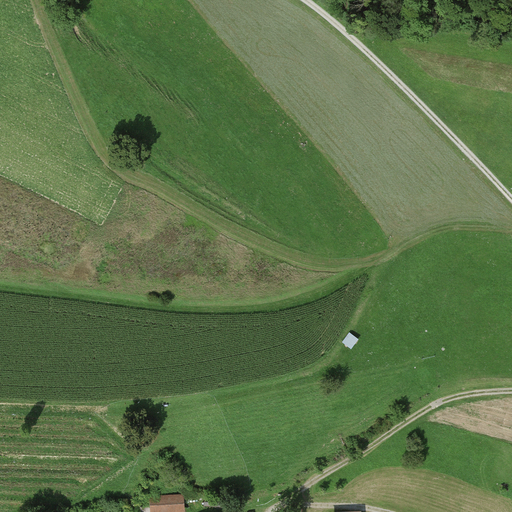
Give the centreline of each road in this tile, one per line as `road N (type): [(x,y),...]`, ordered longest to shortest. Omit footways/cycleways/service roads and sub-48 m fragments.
road 1 (track): [(302,0),(378,61),(511,199)]
road 2 (track): [(273,511),(425,410),(465,395),(511,391)]
